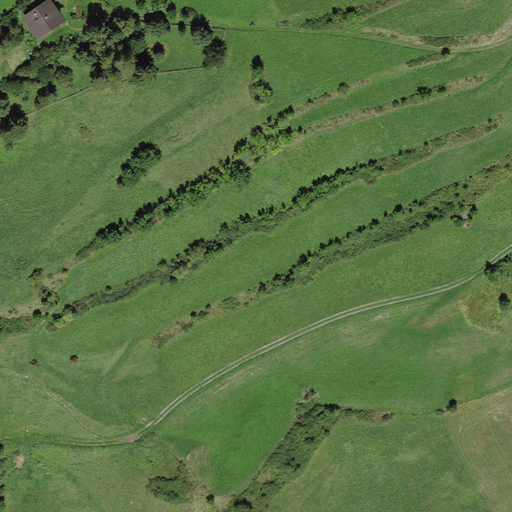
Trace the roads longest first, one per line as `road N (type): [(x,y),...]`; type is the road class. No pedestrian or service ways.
road 1 (track): [(511,238),(449,280),(309,322),(199,377),(104,443),(23,440),(19,457),(85,497),(95,511)]
road 2 (track): [(511,37),(446,45),(116,14),(94,0)]
